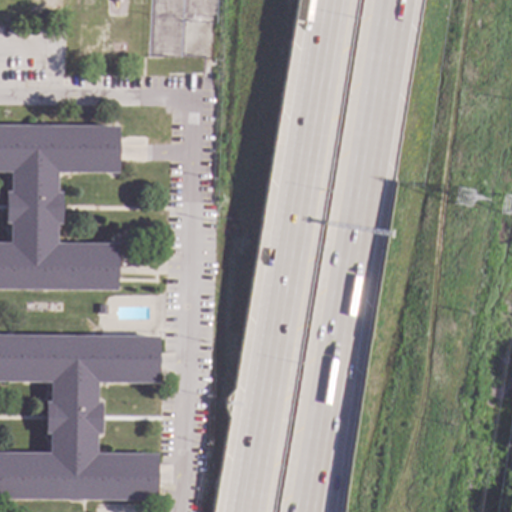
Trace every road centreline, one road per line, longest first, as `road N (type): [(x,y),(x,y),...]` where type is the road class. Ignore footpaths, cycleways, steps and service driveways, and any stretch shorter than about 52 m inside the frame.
road 1 (motorway): [(325,0),(246,511)]
road 2 (motorway): [(331,355),(387,0)]
road 3 (motorway): [(304,511),(331,355)]
road 4 (motorway): [(327,511),(335,453),(331,355)]
